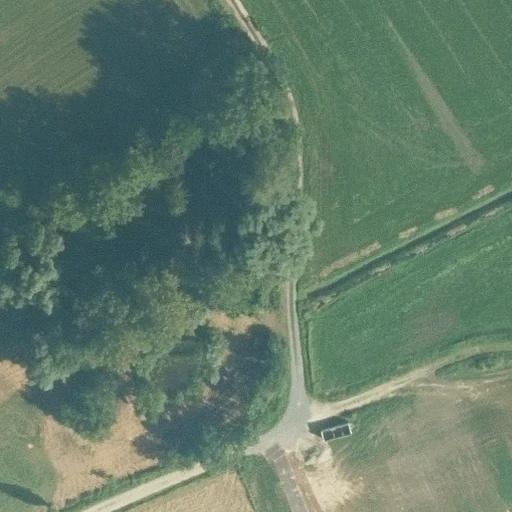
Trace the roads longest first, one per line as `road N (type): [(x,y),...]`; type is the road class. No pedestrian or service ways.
road 1 (track): [(234,0),(278,107),(300,417)]
road 2 (track): [(300,417),(92,511)]
road 3 (track): [(300,417),(325,422),(476,356),(511,356)]
